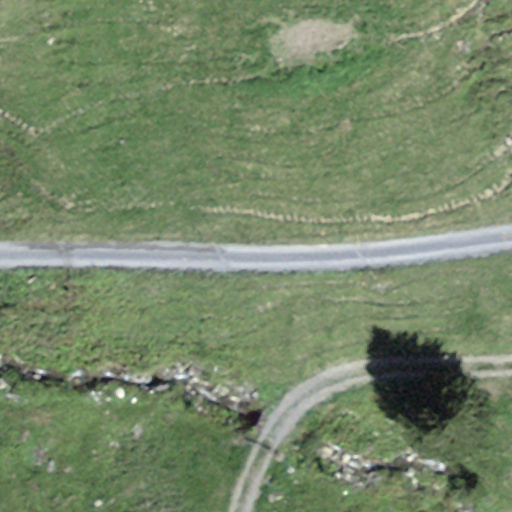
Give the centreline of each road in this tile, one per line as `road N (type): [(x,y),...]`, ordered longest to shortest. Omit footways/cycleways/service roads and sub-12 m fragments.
road 1 (track): [(0,253),(296,257),(511,237)]
road 2 (track): [(240,511),(267,447),(305,395),(371,371),(511,366)]
